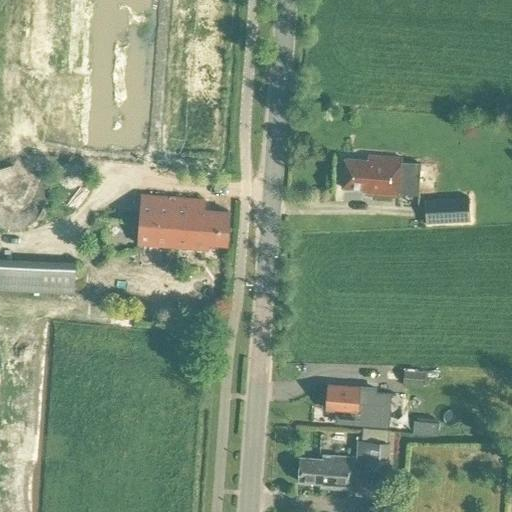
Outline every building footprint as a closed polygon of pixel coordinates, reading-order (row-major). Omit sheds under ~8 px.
[(41,73),(64,75),(66,39),(43,37),(41,73)] [(85,76),(87,40),(66,39),(64,75),(85,76)] [(107,77),(109,42),(87,40),(85,76),(107,77)] [(129,79),(132,43),(109,42),(107,77),(129,79)] [(368,160),(344,158),(342,188),(366,190),(365,194),(399,197),(399,193),(418,194),(421,163),(401,162),(402,158),(368,155),(368,160)] [(141,193),(139,221),(138,243),(207,249),(207,244),(227,245),(229,212),(202,210),(203,198),(141,193)] [(425,198),(426,223),(470,220),(469,196),(425,198)] [(0,259),(0,287),(74,292),(75,263),(0,259)] [(403,383),(424,384),(425,371),(404,369),(403,383)] [(375,388),(329,384),(327,409),(344,410),(343,412),(358,413),(358,404),(374,405),(375,388)] [(103,413),(101,451),(145,454),(146,428),(114,426),(115,414),(103,413)] [(436,434),(438,421),(414,419),(413,432),(436,434)] [(357,458),(323,455),(323,459),(301,457),(299,480),(321,482),(321,486),(356,488),(357,467),(387,469),(390,441),(386,441),(386,432),(373,431),(373,440),(358,439),(357,458)] [(145,454),(101,451),(98,489),(110,490),(111,478),(143,480),(145,454)] [(126,511),(127,503),(109,502),(91,501),(90,511),(126,511)]
